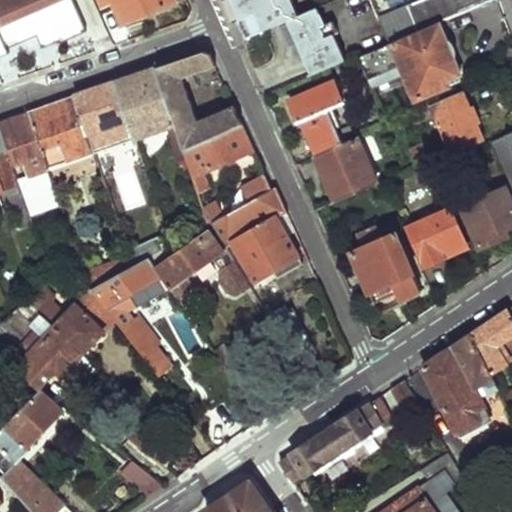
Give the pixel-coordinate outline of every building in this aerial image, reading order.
[(79,19),(69,0),(0,0),(0,56),(6,54),(5,52),(25,42),(16,23),(46,11),(55,30),(79,19)] [(176,2),(174,0),(114,0),(115,1),(125,25),(176,2)] [(225,0),(235,23),(243,21),(250,40),(291,22),(312,76),(349,61),(338,36),(333,38),(329,27),(321,10),(303,17),(297,0),(225,0)] [(491,0),(425,0),(384,18),(394,42),(491,0)] [(341,35),(336,24),(329,27),(333,38),(338,36),(341,35)] [(463,81),(439,26),(396,46),(394,42),(359,56),(369,80),(402,65),(418,100),(463,81)] [(196,119),(183,78),(216,65),(212,55),(204,52),(157,69),(184,153),(242,125),(233,105),(196,119)] [(184,153),(157,69),(117,83),(136,139),(166,130),(176,162),(186,159),(184,153)] [(136,139),(117,83),(77,96),(96,153),(112,200),(123,195),(108,149),(136,139)] [(345,105),(336,83),(293,101),(303,123),(307,121),(321,153),(345,143),(330,111),(345,105)] [(486,141),(465,93),(434,107),(433,104),(410,114),(415,126),(440,116),(456,153),(486,141)] [(96,153),(77,96),(28,113),(47,169),(96,153)] [(47,169),(28,113),(0,122),(0,154),(6,152),(15,175),(38,167),(54,214),(62,211),(47,169)] [(253,150),(242,125),(184,153),(186,159),(198,194),(207,189),(201,175),(253,150)] [(379,184),(358,137),(345,143),(321,153),(316,155),(337,201),(379,184)] [(439,158),(434,145),(425,148),(431,162),(439,158)] [(0,205),(4,204),(0,192),(0,191),(9,188),(20,215),(30,211),(15,175),(6,152),(0,154),(0,205)] [(271,191),(264,176),(203,210),(208,226),(211,224),(271,191)] [(288,212),(277,188),(271,191),(211,224),(226,247),(233,243),(257,281),(301,256),(278,218),(288,212)] [(511,224),(511,200),(506,188),(463,207),(481,247),(510,234),(506,227),(511,224)] [(465,240),(451,208),(410,226),(427,265),(453,253),(450,247),(465,240)] [(382,238),(377,229),(360,237),(364,246),(382,238)] [(423,292),(397,232),(382,238),(364,246),(353,251),(376,304),(399,294),(402,301),(423,292)] [(162,279),(179,303),(195,292),(195,290),(187,278),(210,261),(215,262),(221,270),(219,280),(227,293),(237,296),(251,286),(227,248),(223,251),(209,233),(181,253),(174,244),(148,259),(162,279)] [(120,303),(162,279),(148,259),(93,290),(108,309),(156,372),(165,366),(152,349),(154,335),(141,317),(134,323),(120,303)] [(97,322),(108,309),(93,290),(57,329),(85,354),(105,331),(97,322)] [(57,329),(25,301),(3,324),(0,326),(0,357),(39,387),(57,367),(67,376),(85,354),(57,329)] [(319,352),(293,307),(272,319),(314,386),(329,377),(316,355),(319,352)] [(511,312),(510,308),(473,334),(494,375),(511,364),(511,356),(505,346),(511,341),(511,312)] [(424,366),(460,431),(483,419),(478,410),(483,408),(481,402),(484,400),(479,388),(486,384),(491,391),(500,386),(494,375),(473,334),(466,339),(431,362),(424,366)] [(284,406),(256,364),(233,379),(263,421),(284,406)] [(392,388),(406,410),(419,402),(405,379),(392,388)] [(62,413),(41,392),(0,433),(0,473),(33,511),(61,511),(70,504),(24,453),(62,413)] [(378,397),(282,461),(295,481),(392,418),(378,397)] [(177,452),(149,423),(132,439),(163,465),(177,452)] [(420,466),(428,481),(442,475),(451,488),(465,479),(449,452),(420,466)] [(166,486),(134,461),(120,474),(148,498),(166,486)] [(274,511),(253,480),(205,511),(274,511)] [(436,511),(421,487),(382,511),(436,511)]
